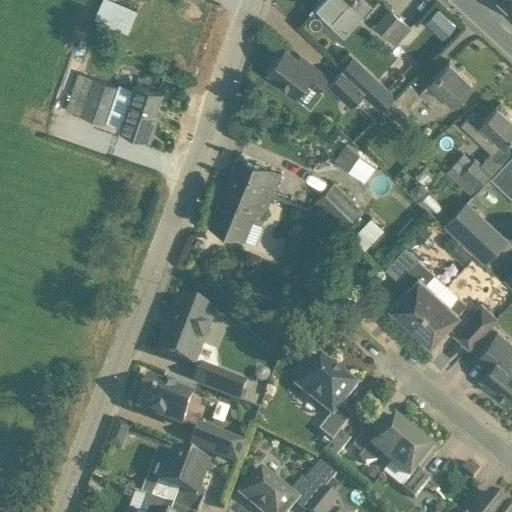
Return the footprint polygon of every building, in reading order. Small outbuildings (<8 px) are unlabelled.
[(347,0),(364,15),(374,4),(368,0),(317,0),(316,2),(332,16),(346,0),(347,0)] [(511,0),(501,0),(511,9),(511,0)] [(456,25),(435,7),(424,20),(444,38),(456,25)] [(392,8),(378,23),(375,26),(401,51),(416,34),(409,27),(411,26),(392,8)] [(318,89),(328,76),(307,60),(304,63),(285,48),(279,56),(275,56),(270,63),(270,67),(268,69),(274,74),(278,77),(276,80),(294,94),(306,79),(318,89)] [(329,83),(352,105),(364,92),(382,108),(396,94),(352,53),(338,69),(340,70),(329,83)] [(409,81),(396,94),(382,108),(391,118),(401,108),(405,112),(422,95),(441,113),(452,101),(453,102),(472,81),(449,60),(430,80),(419,91),(409,81)] [(124,118),(120,129),(149,138),(154,123),(151,122),(161,92),(136,84),(129,103),(113,98),(117,85),(94,77),(81,115),(104,123),(108,113),(124,118)] [(371,119),(379,110),(362,95),(354,104),(371,119)] [(461,122),(472,133),(491,151),(482,161),(475,155),(472,159),(464,152),(446,170),(471,193),(481,182),(483,183),(490,176),(493,173),(511,153),(511,149),(504,142),(511,133),(511,118),(497,104),(490,112),(483,119),(472,110),(461,122)] [(348,168),(358,155),(360,152),(346,142),(335,159),(348,168)] [(239,153),(228,179),(258,192),(260,186),(273,191),(281,171),(239,153)] [(511,153),(493,173),(490,176),(511,197),(511,153)] [(209,224),(218,228),(244,239),(252,219),(260,222),(273,191),(260,186),(258,192),(228,179),(210,223),(209,223),(209,224)] [(346,226),(363,209),(334,181),(317,198),(346,226)] [(426,192),(420,182),(411,187),(416,197),(426,192)] [(489,258),(505,241),(465,202),(449,219),(489,258)] [(356,232),(369,243),(386,224),(373,213),(356,232)] [(422,241),(432,231),(423,222),(413,233),(422,241)] [(348,264),(351,249),(339,246),(336,262),(348,264)] [(410,323),(439,293),(426,282),(434,273),(418,258),(397,280),(406,288),(390,305),(410,323)] [(355,326),(367,315),(365,313),(375,302),(362,289),(352,301),(341,312),(355,326)] [(430,342),(458,311),(439,293),(410,323),(411,324),(408,328),(419,338),(422,334),(430,342)] [(291,298),(290,295),(281,298),(284,305),(292,302),(291,298)] [(159,353),(193,366),(214,312),(180,299),(179,302),(175,304),(171,312),(173,316),(159,353)] [(481,303),(454,332),(469,345),(496,316),(481,303)] [(506,403),(511,395),(511,361),(510,360),(511,357),(511,343),(497,331),(478,355),(490,365),(482,376),(485,379),(482,384),(490,390),(506,403)] [(295,387),(332,416),(319,432),(333,442),(340,433),(353,417),(340,407),(358,385),(320,356),(295,387)] [(216,373),(201,368),(194,384),(239,402),(239,401),(243,392),(246,385),(216,373)] [(137,408),(147,412),(182,426),(188,410),(182,408),(187,394),(193,396),(197,387),(166,374),(162,384),(149,379),(137,408)] [(259,398),(243,392),(239,401),(255,407),(259,398)] [(395,416),(377,438),(368,430),(353,449),(362,456),(359,460),(365,465),(377,463),(382,457),(391,464),(414,436),(405,429),(408,426),(395,416)] [(129,425),(117,421),(108,446),(121,450),(129,425)] [(246,445),(236,441),(199,426),(191,447),(238,466),(246,445)] [(340,433),(333,442),(325,452),(334,460),(350,441),(340,433)] [(414,436),(391,464),(410,479),(402,489),(415,499),(430,480),(420,472),(438,450),(425,440),(423,443),(414,436)] [(149,498),(187,511),(199,511),(205,500),(197,497),(208,467),(175,454),(163,485),(155,482),(149,498)] [(261,511),(287,511),(296,502),(306,511),(336,475),(320,462),(306,480),(303,477),(290,493),(262,470),(241,495),(261,511)] [(469,462),(462,470),(473,479),(480,471),(469,462)] [(325,488),(306,511),(329,511),(339,499),(332,494),(325,488)] [(491,493),(484,501),(475,511),(503,511),(508,507),(491,493)] [(187,511),(149,498),(143,511),(187,511)]
